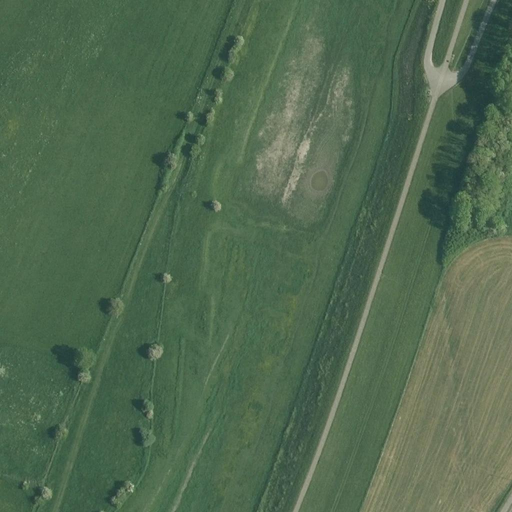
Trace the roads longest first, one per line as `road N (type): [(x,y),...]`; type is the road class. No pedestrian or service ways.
road 1 (track): [(240,0),(180,169),(165,190)]
road 2 (unclassified): [(442,0),(426,56),(438,86),(466,66),(494,0)]
